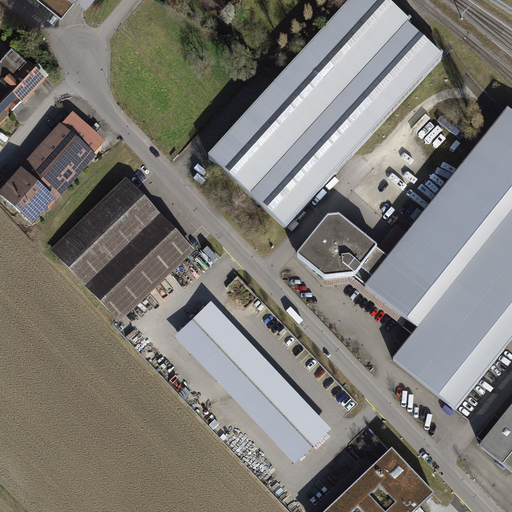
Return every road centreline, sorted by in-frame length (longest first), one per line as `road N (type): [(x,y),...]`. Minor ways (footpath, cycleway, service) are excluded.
road 1 (unclassified): [(82,66),(112,118),(485,511)]
road 2 (unknown): [(241,254),(173,311),(167,343),(286,474),(306,480),(381,402)]
road 3 (residential): [(0,158),(82,66)]
